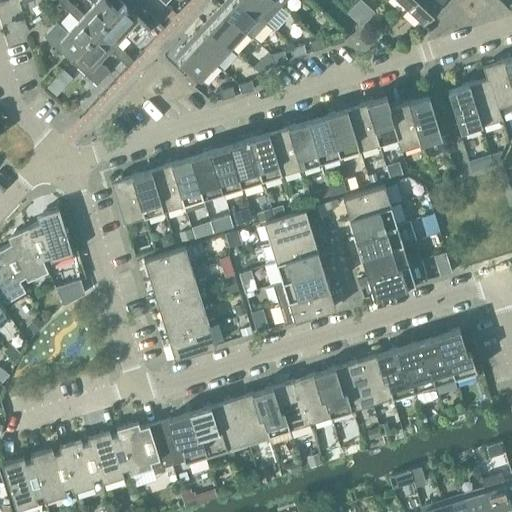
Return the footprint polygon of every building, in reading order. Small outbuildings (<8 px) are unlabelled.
[(63,0),(59,2),(69,11),(74,5),(68,0),(63,0)] [(81,17),(96,31),(123,3),(119,0),(91,0),(94,2),(83,14),(81,17)] [(225,0),(219,7),(244,31),(252,37),(266,21),(243,0),(225,0)] [(275,0),(243,0),(266,21),(281,6),(275,0)] [(365,0),(359,0),(350,8),(361,20),(373,9),(365,0)] [(413,0),(408,6),(423,20),(442,0),(413,0)] [(123,3),(96,31),(112,46),(109,49),(118,57),(124,52),(114,43),(125,31),(136,41),(149,27),(123,3)] [(43,35),(70,60),(96,31),(81,17),(83,14),(74,5),(69,11),(78,20),(67,31),(56,21),(43,35)] [(219,7),(204,23),(230,46),(244,31),(219,7)] [(204,23),(189,39),(215,62),(230,46),(204,23)] [(96,31),(70,60),(96,84),(109,70),(98,60),(109,49),(112,46),(96,31)] [(329,35),(332,44),(345,40),(342,31),(329,35)] [(309,41),(312,50),(325,46),(323,37),(309,41)] [(215,62),(189,39),(174,55),(200,79),(215,62)] [(290,47),(292,56),(306,52),(303,43),(290,47)] [(270,53),(273,62),(286,58),(284,49),(270,53)] [(133,60),(124,52),(118,57),(128,66),(133,60)] [(511,55),(503,58),(511,86),(511,55)] [(498,66),(486,69),(500,117),(501,116),(498,105),(511,100),(511,86),(503,58),(496,60),(498,66)] [(486,76),(468,82),(481,123),(500,117),(486,69),(484,70),(486,76)] [(238,84),(241,93),(254,89),(251,80),(238,84)] [(481,123),(468,82),(461,84),(462,89),(449,93),(460,129),(481,123)] [(218,90),(221,98),(235,94),(232,85),(218,90)] [(415,98),(408,100),(421,141),(441,135),(430,99),(417,103),(415,98)] [(373,99),(365,101),(378,142),(396,136),(400,148),(401,148),(386,100),(374,104),(373,99)] [(388,100),(386,100),(401,148),(421,141),(408,100),(390,106),(388,100)] [(365,101),(346,107),(359,148),(378,142),(365,101)] [(346,107),(326,113),(339,154),(359,148),(346,107)] [(326,113),(307,119),(320,160),(339,154),(326,113)] [(307,119),(287,125),(300,166),(320,160),(307,119)] [(287,125),(268,131),(281,172),(300,166),(287,125)] [(268,131),(248,137),(261,178),(281,172),(268,131)] [(248,137),(229,143),(241,185),(261,178),(248,137)] [(229,143),(209,149),(222,191),(241,185),(229,143)] [(209,149),(190,155),(202,197),(222,191),(209,149)] [(503,150),(491,153),(495,164),(496,164),(503,150)] [(190,155),(170,161),(183,203),(202,197),(190,155)] [(170,161),(151,167),(164,209),(183,203),(170,161)] [(151,167),(131,173),(144,215),(164,209),(151,167)] [(144,215),(131,173),(124,176),(126,181),(112,185),(124,221),(144,215)] [(343,196),(349,217),(390,204),(384,184),(343,196)] [(263,221),(270,241),(311,229),(307,216),(313,219),(321,217),(317,204),(263,221)] [(349,217),(355,236),(396,223),(390,204),(349,217)] [(45,218),(27,225),(47,269),(48,269),(43,257),(49,255),(51,259),(72,252),(58,207),(42,211),(45,218)] [(250,211),(230,217),(233,225),(252,219),(250,211)] [(426,231),(440,227),(436,211),(421,215),(426,231)] [(230,217),(211,222),(213,231),(233,225),(230,217)] [(213,231),(211,222),(199,226),(202,235),(213,231)] [(355,236),(361,256),(402,243),(401,239),(413,236),(409,223),(397,227),(396,223),(355,236)] [(16,237),(0,246),(24,289),(25,288),(19,277),(25,274),(27,278),(47,269),(27,225),(13,231),(16,237)] [(270,241),(276,261),(317,248),(311,229),(270,241)] [(361,256),(367,275),(408,262),(402,243),(361,256)] [(143,258),(150,278),(191,266),(185,245),(143,258)] [(0,305),(4,310),(5,310),(0,303),(0,297),(3,295),(5,299),(24,289),(0,246),(0,305)] [(276,261),(282,280),(323,267),(317,248),(276,261)] [(449,270),(446,259),(433,263),(436,274),(449,270)] [(408,262),(367,275),(369,282),(374,281),(379,294),(415,283),(408,262)] [(150,278),(156,298),(197,285),(191,266),(150,278)] [(246,288),(257,285),(253,267),(241,269),(246,288)] [(272,283),(278,303),(329,287),(323,267),(282,280),(272,283)] [(238,288),(234,274),(223,277),(227,291),(238,288)] [(55,286),(63,304),(85,292),(80,278),(55,286)] [(156,298),(162,317),(203,305),(197,285),(156,298)] [(329,287),(278,303),(285,323),(294,320),(330,309),(326,296),(331,294),(329,287)] [(162,317),(168,337),(209,324),(203,305),(162,317)] [(28,325),(35,332),(43,323),(35,316),(28,325)] [(209,324),(168,337),(170,344),(175,342),(179,356),(216,344),(209,324)] [(241,326),(244,335),(251,332),(248,324),(241,326)] [(459,326),(437,333),(445,358),(448,357),(455,380),(477,374),(470,350),(466,351),(459,326)] [(437,333),(416,340),(424,365),(428,364),(435,387),(455,380),(448,357),(445,358),(437,333)] [(416,340),(396,346),(404,371),(407,370),(414,393),(435,387),(428,364),(424,365),(416,340)] [(396,346),(375,352),(383,378),(387,376),(394,399),(414,393),(407,370),(404,371),(396,346)] [(375,352),(355,359),(362,384),(366,383),(371,401),(391,395),(392,400),(394,399),(387,376),(383,378),(375,352)] [(355,359),(334,365),(342,390),(345,389),(351,408),(371,401),(366,383),(362,384),(355,359)] [(0,380),(1,382),(9,374),(0,365),(0,380)] [(334,365),(313,372),(321,397),(325,396),(330,414),(351,408),(345,389),(342,390),(334,365)] [(313,372),(292,378),(300,403),(304,402),(309,421),(330,414),(325,396),(321,397),(313,372)] [(292,378),(272,384),(279,410),(283,409),(289,427),(309,421),(304,402),(300,403),(292,378)] [(272,384),(251,391),(259,416),(262,415),(269,438),(271,438),(269,433),(289,427),(283,409),(279,410),(272,384)] [(251,391),(230,397),(238,422),(242,421),(249,444),(269,438),(262,415),(259,416),(251,391)] [(230,397),(210,404),(218,429),(221,428),(228,451),(249,444),(242,421),(238,422),(230,397)] [(210,404),(189,410),(197,435),(200,434),(208,457),(228,451),(221,428),(218,429),(210,404)] [(168,418),(159,421),(172,463),(185,459),(186,464),(208,457),(200,434),(197,435),(189,410),(168,417),(168,418)] [(132,421),(117,426),(131,472),(152,466),(150,460),(159,457),(162,466),(172,463),(159,421),(149,424),(149,423),(134,427),(132,421)] [(103,430),(88,435),(103,481),(123,474),(121,469),(128,467),(130,472),(131,472),(117,426),(116,426),(118,432),(105,436),(103,430)] [(74,439),(60,444),(74,490),(95,483),(93,478),(100,475),(102,481),(103,481),(88,435),(87,435),(89,441),(76,445),(74,439)] [(46,448),(31,453),(46,499),(66,492),(64,486),(71,484),(73,490),(74,490),(60,444),(59,444),(60,450),(48,454),(46,448)] [(46,499),(31,453),(30,453),(32,459),(19,463),(17,457),(2,462),(16,508),(37,501),(36,495),(42,493),(44,499),(46,499)] [(480,477),(483,487),(490,511),(511,511),(511,477),(504,480),(501,470),(480,477)] [(490,511),(483,487),(462,493),(467,511),(490,511)] [(467,511),(462,493),(441,499),(445,511),(467,511)] [(420,506),(421,511),(422,510),(422,511),(445,511),(441,499),(420,506)]
